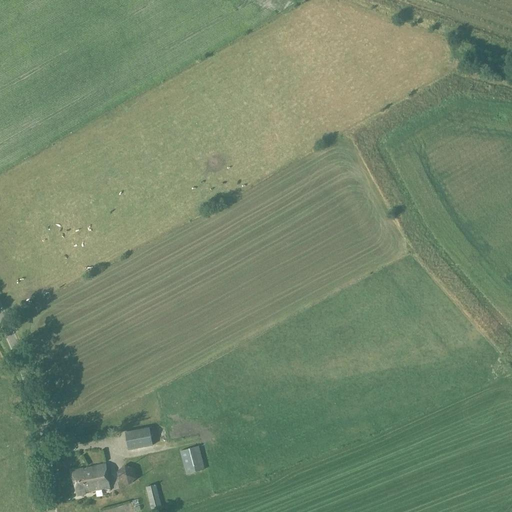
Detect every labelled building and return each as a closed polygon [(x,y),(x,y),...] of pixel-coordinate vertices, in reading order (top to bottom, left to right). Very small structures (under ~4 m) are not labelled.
[(149,429),(125,433),(129,451),(152,446),(149,429)] [(180,452),(187,475),(205,470),(199,447),(180,452)] [(128,463),(116,467),(121,484),(134,481),(128,463)] [(110,486),(106,465),(73,472),(78,496),(87,494),(86,491),(110,486)] [(162,509),(156,485),(146,488),(152,511),(162,509)]
